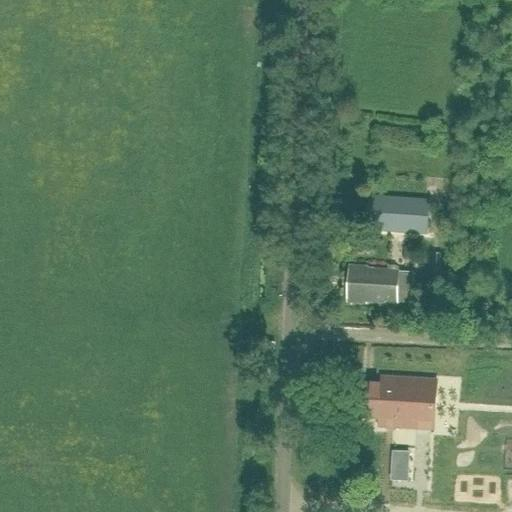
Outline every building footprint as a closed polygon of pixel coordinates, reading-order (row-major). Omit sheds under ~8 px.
[(405,187),(405,196),(429,196),(429,187),(405,187)] [(449,201),(448,216),(459,216),(460,202),(465,202),(466,189),(456,188),(455,201),(449,201)] [(366,232),(427,237),(428,234),(440,234),(442,204),(431,203),(431,200),(368,196),(366,232)] [(332,201),(330,219),(346,221),(348,202),(332,201)] [(400,273),(400,271),(368,269),(368,267),(350,266),(348,303),(368,304),(368,303),(399,305),(399,303),(412,304),(414,273),(400,273)] [(439,353),(407,351),(406,379),(382,377),(382,386),(348,384),(346,417),(376,419),(376,428),(409,430),(409,443),(392,442),(389,502),(421,504),(421,506),(441,508),(441,497),(499,500),(501,463),(511,463),(511,371),(474,370),(474,379),(457,378),(456,395),(437,394),(439,353)]
